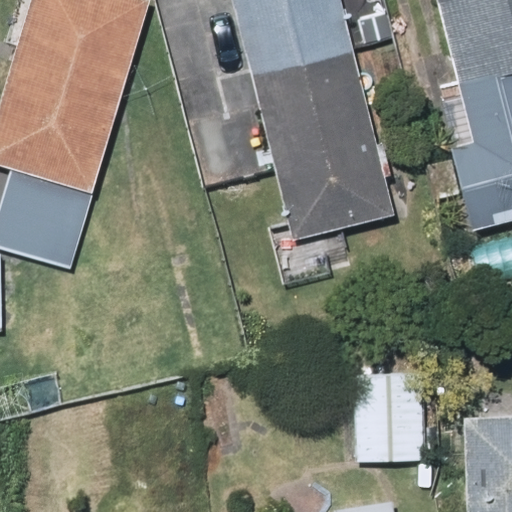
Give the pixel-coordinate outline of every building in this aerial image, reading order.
[(150,0),(17,0),(0,64),(0,164),(97,192),(150,0)] [(352,266),(340,223),(392,209),(335,0),(228,0),(287,217),(263,223),(280,286),(352,266)] [(511,0),(428,0),(465,150),(447,154),(466,231),(511,220),(511,0)] [(419,461),(420,368),(348,367),(347,460),(419,461)] [(511,511),(511,414),(456,415),(456,511),(511,511)] [(194,511),(183,416),(111,424),(121,511),(194,511)] [(326,511),(390,511),(389,498),(326,507),(326,511)]
